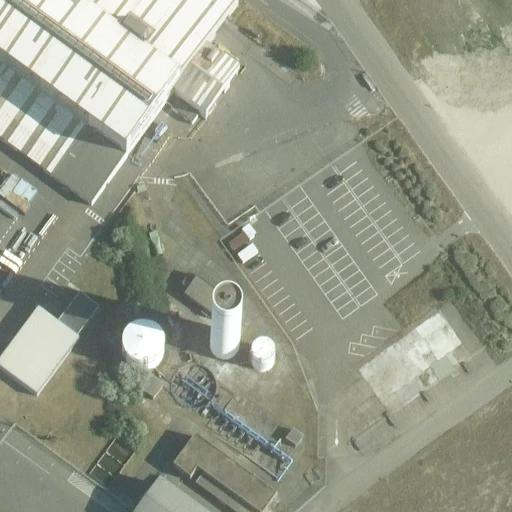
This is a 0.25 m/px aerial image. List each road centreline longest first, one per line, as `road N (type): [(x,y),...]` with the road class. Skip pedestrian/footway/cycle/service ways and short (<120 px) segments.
road 1 (unknown): [(396,463),(329,341),(487,218)]
road 2 (unclassified): [(457,175),(337,0)]
road 3 (unknown): [(396,463),(511,383)]
road 4 (unknown): [(259,229),(329,341)]
road 5 (unknown): [(381,295),(309,190)]
